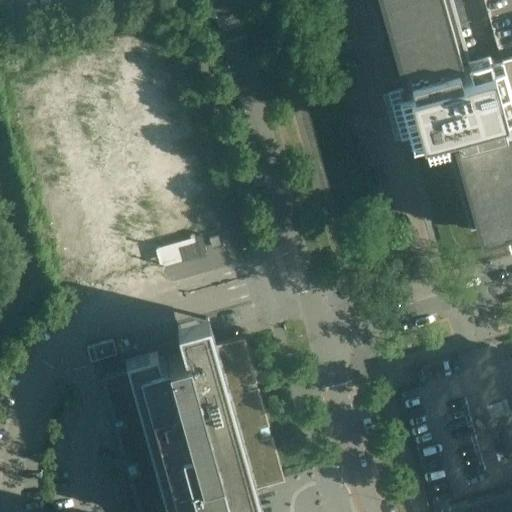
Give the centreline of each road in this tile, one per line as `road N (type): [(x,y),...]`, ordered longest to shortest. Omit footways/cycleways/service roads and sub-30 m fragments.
road 1 (unclassified): [(322,339),(227,0)]
road 2 (unclassified): [(322,339),(511,285)]
road 3 (unclassified): [(370,511),(322,339)]
